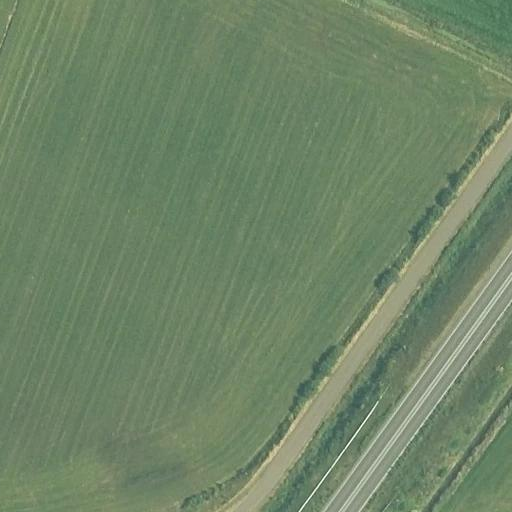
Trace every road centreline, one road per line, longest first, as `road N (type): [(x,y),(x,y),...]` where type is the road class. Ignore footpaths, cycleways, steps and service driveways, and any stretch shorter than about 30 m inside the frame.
road 1 (unclassified): [(243,511),(511,135)]
road 2 (trunk): [(342,511),(511,277)]
